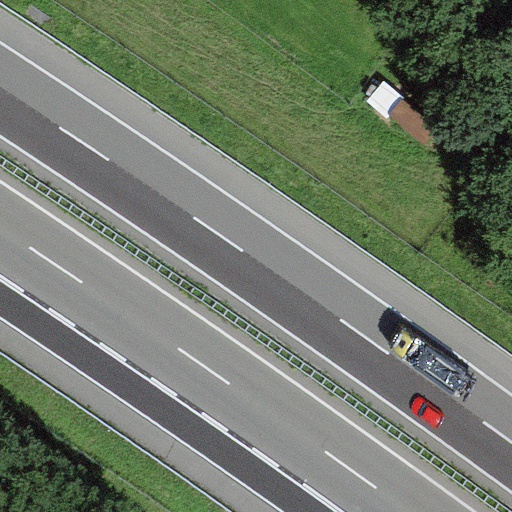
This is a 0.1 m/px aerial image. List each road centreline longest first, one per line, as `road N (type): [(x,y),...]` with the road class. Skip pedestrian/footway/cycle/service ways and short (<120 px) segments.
road 1 (motorway): [(511,439),(0,85)]
road 2 (motorway): [(0,229),(352,473)]
